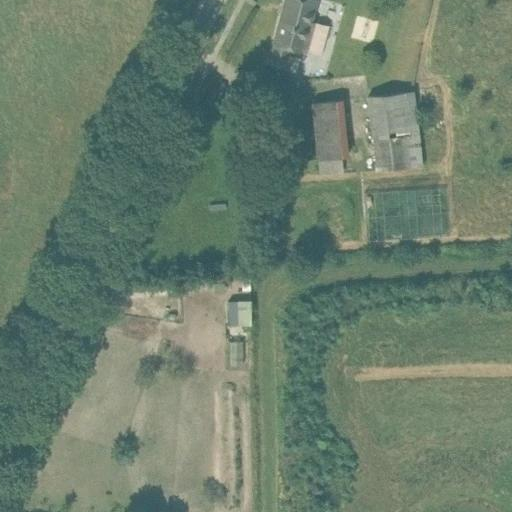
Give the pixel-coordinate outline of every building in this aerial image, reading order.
[(284,0),(268,63),(284,68),(290,47),(305,52),(313,21),(310,21),(316,0),(284,0)] [(423,165),(414,91),(368,96),(376,171),(423,165)] [(317,174),(349,173),(346,98),(314,100),(317,174)] [(232,299),(232,325),(253,324),(253,299),(232,299)] [(243,364),(243,341),(229,341),(230,364),(243,364)]
